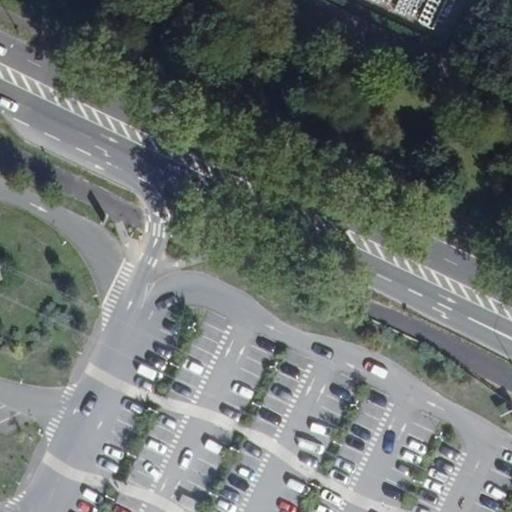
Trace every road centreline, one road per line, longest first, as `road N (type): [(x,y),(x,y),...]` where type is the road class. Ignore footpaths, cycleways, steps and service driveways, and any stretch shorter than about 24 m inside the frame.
road 1 (primary): [(511,292),(0,45)]
road 2 (primary): [(0,94),(449,299)]
